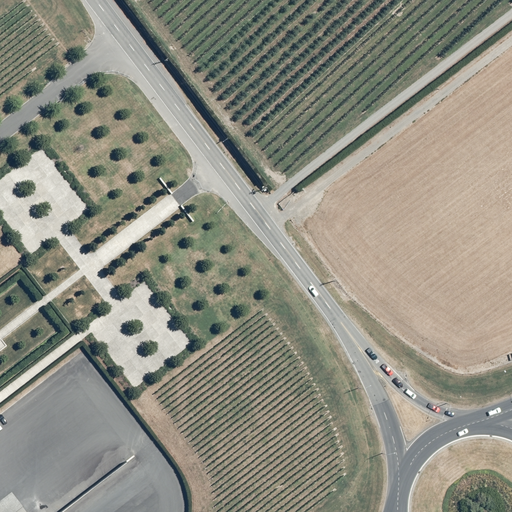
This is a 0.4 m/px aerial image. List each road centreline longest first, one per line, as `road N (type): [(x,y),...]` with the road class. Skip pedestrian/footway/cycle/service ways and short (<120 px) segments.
road 1 (unclassified): [(319,293),(93,0)]
road 2 (unclassified): [(399,485),(380,404),(319,293)]
road 3 (unclassified): [(319,293),(404,390),(466,425)]
